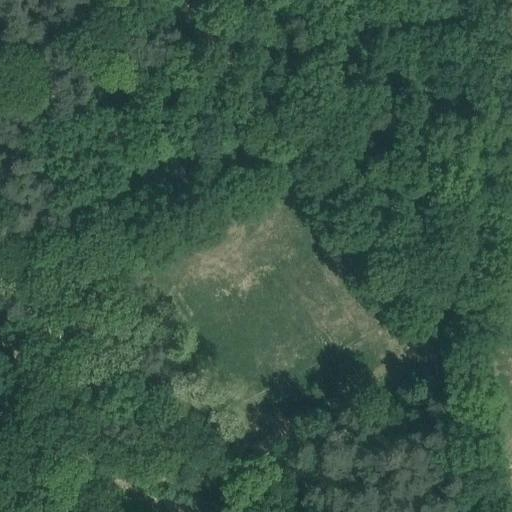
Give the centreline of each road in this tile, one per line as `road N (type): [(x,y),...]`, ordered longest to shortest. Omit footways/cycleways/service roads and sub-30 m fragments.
road 1 (track): [(191,0),(449,367),(458,450),(477,511)]
road 2 (track): [(449,367),(452,320),(511,86)]
road 3 (unknown): [(179,511),(0,413)]
